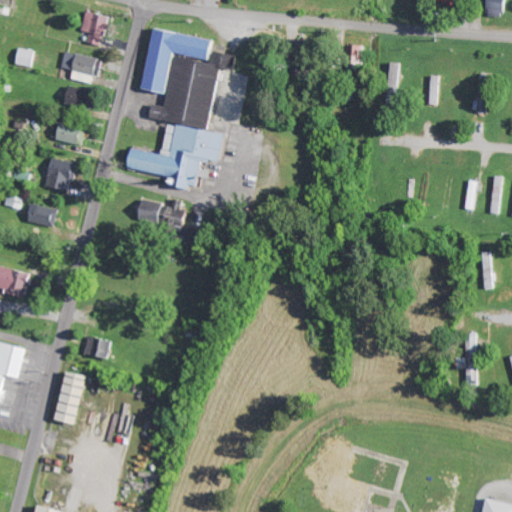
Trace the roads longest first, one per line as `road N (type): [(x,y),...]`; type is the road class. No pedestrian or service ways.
road 1 (residential): [(15,511),(146,6)]
road 2 (residential): [(511,40),(118,0)]
